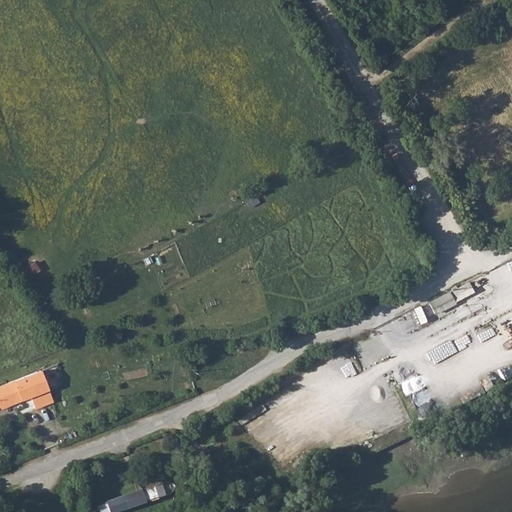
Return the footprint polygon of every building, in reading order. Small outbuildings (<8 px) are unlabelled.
[(458,288),(448,294),(452,302),(453,303),(464,297),(463,297),(458,288)] [(456,310),(465,325),(468,331),(477,327),(473,319),(465,305),(456,310)] [(41,369),(15,380),(22,399),(29,396),(31,397),(49,389),(41,369)] [(15,380),(0,386),(0,406),(1,407),(22,399),(15,380)] [(49,389),(31,397),(36,409),(54,401),(49,389)] [(169,481),(156,486),(159,496),(172,491),(169,481)] [(143,489),(98,505),(100,511),(122,511),(148,503),(143,489)]
